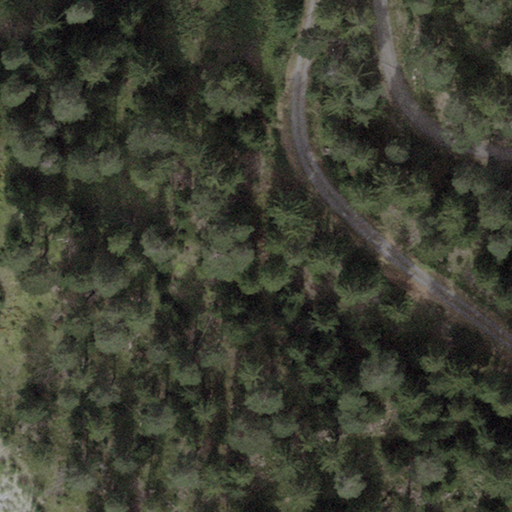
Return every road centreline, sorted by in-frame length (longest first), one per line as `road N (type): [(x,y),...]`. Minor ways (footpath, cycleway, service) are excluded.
road 1 (track): [(511,346),(395,263),(329,194),(301,144),(299,92),(313,0)]
road 2 (track): [(511,152),(460,145),(420,127),(394,82),(378,0)]
